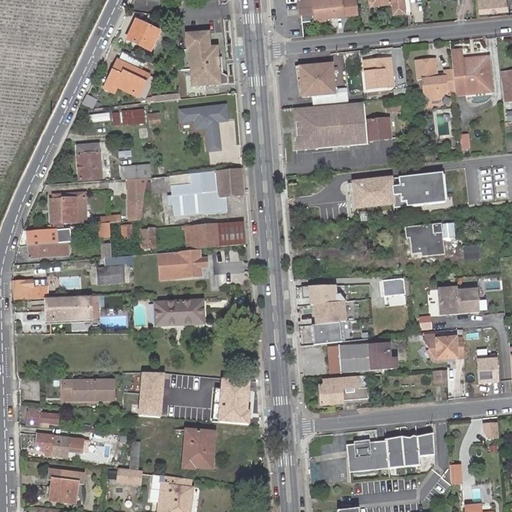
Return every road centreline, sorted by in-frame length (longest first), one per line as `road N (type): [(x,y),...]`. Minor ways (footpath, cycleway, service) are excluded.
road 1 (primary): [(255,50),(284,427)]
road 2 (tertiary): [(114,0),(28,179),(0,257)]
road 3 (residential): [(255,50),(511,24)]
road 4 (residential): [(284,427),(511,403)]
road 5 (tertiary): [(0,380),(3,511)]
